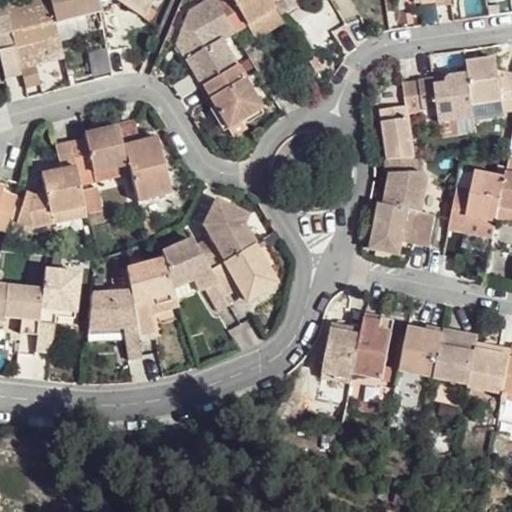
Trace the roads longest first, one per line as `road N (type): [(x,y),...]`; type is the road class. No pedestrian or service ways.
road 1 (residential): [(0,398),(130,406),(257,368),(293,338),(305,298),(307,221)]
road 2 (residential): [(263,178),(203,155),(161,94),(142,83),(0,120)]
road 3 (residential): [(511,33),(394,48),(364,62),(324,120)]
road 4 (residential): [(511,299),(357,267),(324,221)]
road 5 (residential): [(324,221),(353,203),(365,171),(354,138),(324,120)]
